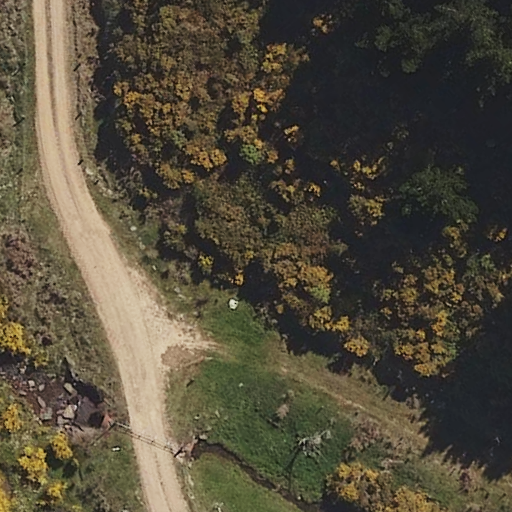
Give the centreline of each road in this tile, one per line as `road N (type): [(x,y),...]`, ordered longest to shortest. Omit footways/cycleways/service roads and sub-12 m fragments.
road 1 (track): [(217,511),(148,377),(63,56),(65,0)]
road 2 (track): [(203,0),(288,123),(489,324),(511,336)]
